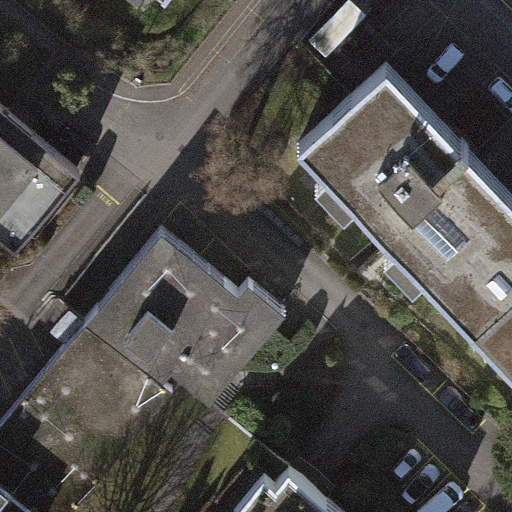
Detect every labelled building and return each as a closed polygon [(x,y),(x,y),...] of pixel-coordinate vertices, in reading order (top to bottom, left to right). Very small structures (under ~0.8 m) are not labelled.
[(511,192),(384,58),(295,142),(511,368),(511,366),(511,192)] [(0,101),(0,235),(11,245),(77,166),(0,101)] [(153,220),(0,415),(0,480),(40,511),(41,511),(74,511),(176,384),(159,380),(169,365),(206,397),(289,306),(247,273),(234,287),(153,220)] [(243,511),(347,511),(287,464),(275,479),(262,469),(234,504),(243,511)] [(0,480),(0,511),(39,511),(40,511),(0,480)]
